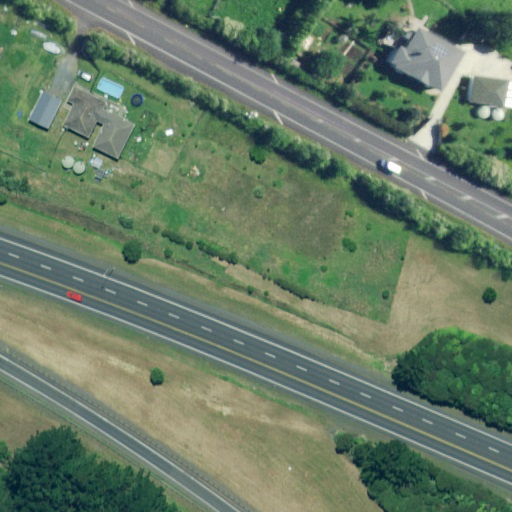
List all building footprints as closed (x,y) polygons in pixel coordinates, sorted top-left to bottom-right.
[(430,92),(452,51),(454,48),(395,17),(387,31),(400,39),(395,49),(389,46),(380,65),(430,92)] [(510,83),(466,76),(462,102),(506,108),(510,83)] [(105,103),(75,88),(69,101),(76,104),(65,126),(89,137),(97,120),(106,124),(95,147),(119,158),(135,125),(102,109),(105,103)] [(209,139),(198,138),(197,149),(208,150),(209,139)] [(88,166),(68,154),(63,164),(83,175),(88,166)] [(112,174),(99,168),(96,176),(108,181),(112,174)]
